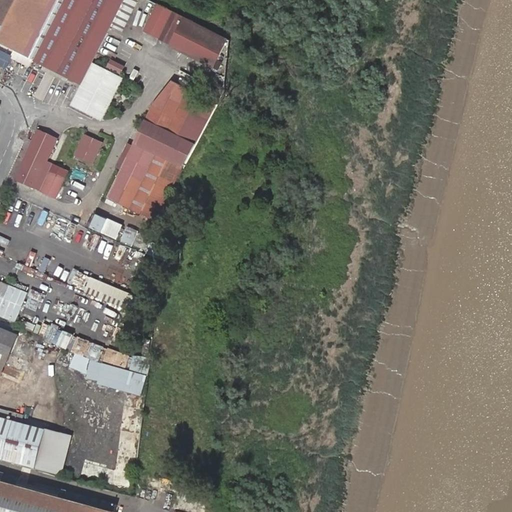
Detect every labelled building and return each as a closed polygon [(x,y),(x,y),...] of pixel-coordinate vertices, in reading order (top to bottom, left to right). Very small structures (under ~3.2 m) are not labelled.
[(33,60),(63,0),(0,0),(0,43),(15,51),(13,54),(11,58),(30,67),(33,60)] [(47,67),(84,0),(67,0),(36,62),(47,67)] [(124,0),(84,0),(47,67),(81,85),(91,64),(124,0)] [(138,0),(124,0),(111,26),(123,31),(138,0)] [(157,5),(144,31),(171,45),(170,46),(213,68),(226,41),(184,19),(157,5)] [(91,64),(81,85),(83,86),(78,96),(81,98),(78,104),(75,103),(73,106),(85,113),(93,117),(103,121),(124,81),(119,79),(91,64)] [(154,106),(108,198),(159,223),(173,196),(204,135),(217,108),(173,84),(154,106)] [(16,181),(34,189),(56,141),(57,139),(38,130),(16,181)] [(84,136),(75,157),(93,165),(102,144),(84,136)] [(51,171),(41,192),(56,199),(65,178),(51,171)] [(116,240),(122,226),(95,214),(89,228),(116,240)] [(127,226),(120,242),(132,247),(139,231),(127,226)] [(32,268),(34,262),(21,258),(19,263),(32,268)] [(81,291),(136,314),(142,299),(87,276),(81,291)] [(27,293),(0,282),(0,315),(15,321),(27,293)] [(25,308),(37,312),(43,294),(31,290),(25,308)] [(50,325),(44,340),(66,350),(72,335),(50,325)] [(17,335),(0,328),(0,373),(1,374),(17,335)] [(84,381),(141,396),(151,360),(133,355),(129,371),(100,363),(100,361),(120,366),(124,353),(75,340),(73,349),(76,350),(71,369),(86,374),(84,381)] [(67,367),(72,354),(66,352),(61,365),(67,367)] [(0,459),(62,476),(72,437),(0,417),(0,459)] [(135,433),(136,427),(121,425),(120,430),(135,433)] [(133,463),(134,455),(120,454),(119,462),(133,463)] [(0,511),(114,511),(117,505),(52,487),(41,484),(39,492),(18,486),(20,478),(0,472),(0,511)]
